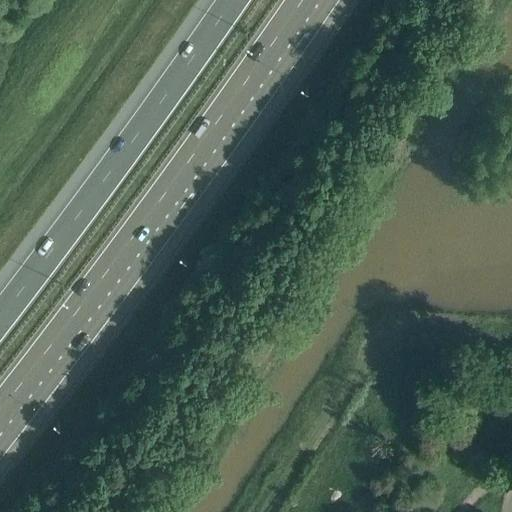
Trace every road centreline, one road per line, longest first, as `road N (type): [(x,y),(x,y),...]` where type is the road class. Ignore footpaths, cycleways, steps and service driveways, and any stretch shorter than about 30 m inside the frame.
road 1 (motorway): [(0,410),(300,0)]
road 2 (motorway): [(224,0),(0,304)]
